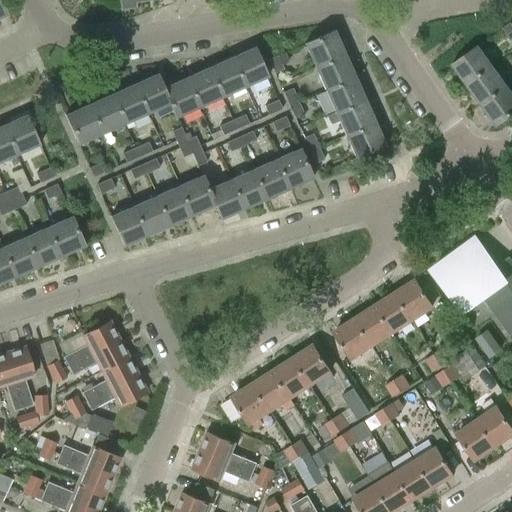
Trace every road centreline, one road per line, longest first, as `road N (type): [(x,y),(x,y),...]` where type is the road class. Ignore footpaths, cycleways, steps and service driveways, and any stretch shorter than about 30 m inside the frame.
road 1 (residential): [(388,42),(358,4),(94,44),(47,28)]
road 2 (residential): [(187,389),(383,261),(386,198)]
road 3 (residential): [(131,269),(386,198)]
road 4 (residential): [(481,167),(388,42)]
road 5 (residential): [(0,310),(131,269)]
road 6 (residential): [(131,269),(187,389)]
road 7 (residential): [(136,511),(187,389)]
